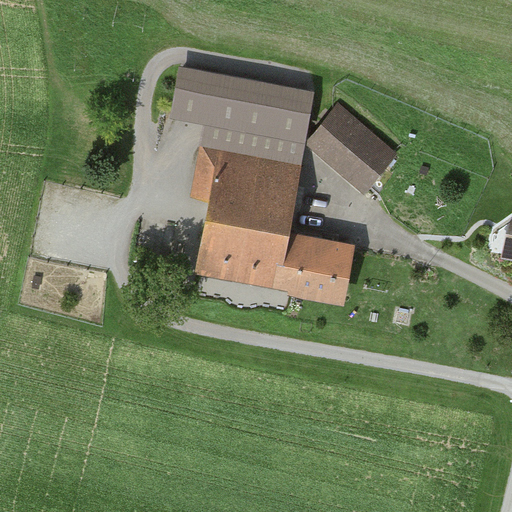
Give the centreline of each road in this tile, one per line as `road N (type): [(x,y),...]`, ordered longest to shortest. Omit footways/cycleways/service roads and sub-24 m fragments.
road 1 (track): [(511,387),(210,334),(160,317),(124,283),(123,250),(140,202),(170,171)]
road 2 (track): [(511,294),(321,194)]
